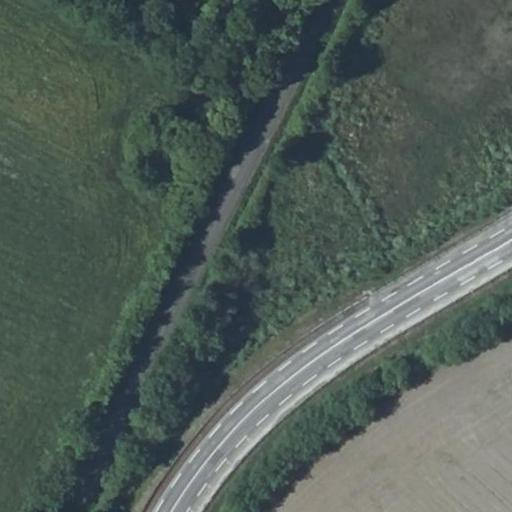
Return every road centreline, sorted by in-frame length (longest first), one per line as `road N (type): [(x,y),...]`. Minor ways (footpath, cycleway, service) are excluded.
road 1 (unclassified): [(326,0),(67,511)]
road 2 (tertiary): [(171,511),(236,425),(301,370),(511,243)]
